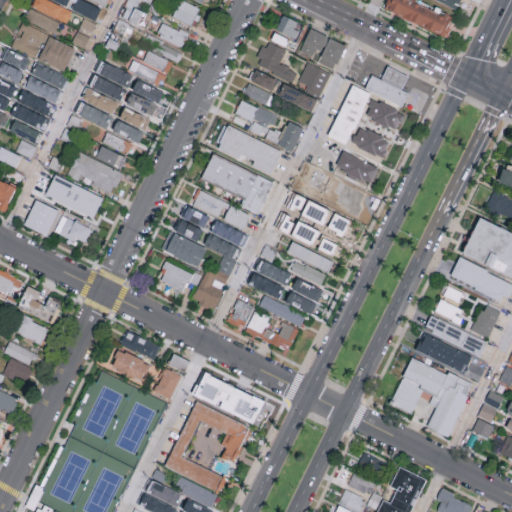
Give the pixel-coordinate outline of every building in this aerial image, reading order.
[(67,22),(72,10),(48,0),(34,0),(31,7),(67,22)] [(151,0),(128,0),(121,16),(140,25),(146,12),(136,8),(139,0),(145,0),(151,2),(151,0)] [(181,0),(199,10),(196,15),(200,17),(197,23),(194,21),(191,27),(172,17),(181,0)] [(384,8),(388,0),(412,0),(454,21),(445,39),(384,8)] [(437,0),(459,0),(455,9),(437,0)] [(61,23),(29,8),(24,19),(56,34),(61,23)] [(284,17),(298,23),(294,30),(298,32),(295,40),(278,31),(284,17)] [(157,34),(182,46),(188,33),(163,21),(157,34)] [(19,29),(20,29),(13,47),(37,56),(46,31),(21,23),(19,29)] [(312,30),(327,38),(320,52),(316,50),(312,58),(301,52),(312,30)] [(71,43),(84,48),(89,36),(76,31),(71,43)] [(275,34),(271,42),(294,53),(298,45),(275,34)] [(179,60),(183,50),(146,36),(142,46),(179,60)] [(65,70),(74,46),(47,37),(38,60),(65,70)] [(344,47),(329,40),(317,64),(332,71),(344,47)] [(255,65),(292,82),(297,71),(279,63),(286,49),(266,41),(255,65)] [(30,59),(7,48),(1,60),(24,71),(30,59)] [(143,61),(168,72),(173,61),(148,50),(143,61)] [(128,70),(160,85),(165,74),(133,59),(128,70)] [(0,75),(19,82),(23,70),(0,61),(0,75)] [(95,74),(89,87),(122,101),(133,74),(100,61),(95,74)] [(330,72),(307,62),(298,80),(309,85),(306,91),(319,97),(330,72)] [(31,75),(63,88),(68,76),(36,63),(31,75)] [(388,68),(382,81),(372,76),(365,90),(403,109),(410,94),(402,90),(408,78),(388,68)] [(277,80),(254,69),(249,80),(272,91),(277,80)] [(61,91),(30,76),(24,87),(55,103),(61,91)] [(0,92),(12,98),(16,86),(0,79),(0,92)] [(132,91),(158,103),(164,91),(136,80),(132,91)] [(278,95),(311,111),(317,99),(284,83),(278,95)] [(244,96),(267,103),(271,91),(247,84),(244,96)] [(328,135),(347,144),(370,93),(351,85),(328,135)] [(81,100),(111,114),(117,101),(87,87),(81,100)] [(54,105),(23,89),(17,101),(48,117),(54,105)] [(152,116),(157,105),(131,93),(126,103),(152,116)] [(10,98),(0,94),(0,106),(6,109),(10,98)] [(235,113),(254,121),(249,131),(264,137),(269,125),(273,127),(278,115),(241,99),(235,113)] [(404,114),(373,99),(365,116),(396,131),(404,114)] [(76,114),(107,128),(112,116),(81,102),(76,114)] [(49,118),(16,104),(11,116),(44,130),(49,118)] [(150,118),(123,108),(119,120),(146,130),(150,118)] [(9,132),(37,144),(42,132),(14,120),(9,132)] [(112,131),(138,143),(143,132),(117,120),(112,131)] [(269,129),(265,139),(292,152),(303,128),(287,121),(281,134),(269,129)] [(239,159),(241,155),(253,160),(251,166),(271,174),(281,150),(225,125),(215,148),(239,159)] [(351,144),(382,157),(389,140),(359,127),(351,144)] [(102,142),(127,153),(131,142),(107,131),(102,142)] [(20,142),(16,150),(29,157),(33,149),(20,142)] [(96,157),(122,168),(126,156),(100,146),(96,157)] [(112,193),(122,172),(77,151),(67,174),(85,183),(86,181),(112,193)] [(377,166),(342,152),(335,168),(371,183),(377,166)] [(258,214),(273,181),(211,154),(201,179),(243,198),(240,206),(258,214)] [(511,166),(506,164),(497,187),(511,192),(511,166)] [(321,183),(361,200),(365,190),(325,174),(321,183)] [(45,196),(94,217),(103,196),(54,175),(45,196)] [(0,208),(5,211),(15,187),(0,180),(0,208)] [(314,196),(353,215),(358,206),(319,187),(314,196)] [(220,217),(227,202),(199,190),(193,205),(220,217)] [(511,228),(498,221),(499,219),(484,211),(494,191),(511,200),(511,228)] [(288,209),(301,212),(305,197),(291,194),(288,209)] [(47,236),(58,210),(35,200),(23,226),(47,236)] [(323,224),(329,209),(307,201),(301,217),(323,224)] [(251,214),(229,205),(223,220),(244,229),(251,214)] [(182,218),(203,228),(208,217),(187,207),(182,218)] [(327,229),(344,236),(350,220),(334,213),(327,229)] [(55,230),(86,245),(93,229),(62,215),(55,230)] [(295,220),(280,215),(275,228),(290,233),(295,220)] [(481,219),(511,235),(511,280),(462,254),(481,219)] [(175,231),(196,241),(202,230),(181,220),(175,231)] [(248,236),(216,220),(210,232),(243,247),(248,236)] [(319,231),(297,222),(291,237),(313,246),(319,231)] [(197,267),(206,248),(169,231),(161,250),(197,267)] [(193,300),(216,309),(240,247),(208,235),(203,246),(223,254),(216,274),(205,269),(193,300)] [(337,244),(322,238),(317,249),(332,256),(337,244)] [(286,255),(329,270),(334,259),(290,243),(286,255)] [(459,259),(511,286),(511,291),(508,299),(503,296),(497,306),(449,280),(459,259)] [(291,270),(321,285),(326,274),(296,260),(291,270)] [(291,272),(260,261),(255,273),(286,284),(291,272)] [(196,285),(200,276),(166,262),(159,281),(183,290),(186,281),(196,285)] [(14,287),(19,288),(23,278),(0,268),(0,289),(11,294),(14,287)] [(248,284),(279,299),(284,288),(254,273),(248,284)] [(318,301),(322,289),(296,279),(291,291),(318,301)] [(17,307),(55,320),(62,299),(48,294),(45,302),(35,299),(39,288),(25,284),(17,307)] [(443,295),(459,300),(462,290),(446,285),(443,295)] [(311,314),(316,303),(290,291),(285,303),(311,314)] [(259,306),(300,326),(306,315),(265,294),(259,306)] [(227,320),(243,328),(253,307),(237,299),(227,320)] [(459,305),(439,299),(435,312),(455,318),(459,305)] [(500,310),(484,303),(472,329),(489,336),(500,310)] [(297,325),(252,311),(245,334),(290,349),(297,325)] [(487,338),(430,314),(423,329),(480,354),(487,338)] [(15,332),(42,342),(48,325),(21,315),(15,332)] [(160,345),(126,329),(120,343),(154,359),(160,345)] [(464,369),(471,352),(422,333),(416,350),(464,369)] [(4,351),(34,366),(40,355),(10,339),(4,351)] [(149,361),(118,348),(110,366),(142,380),(149,361)] [(189,360),(173,352),(168,363),(184,370),(189,360)] [(390,404),(411,413),(422,389),(433,394),(429,403),(435,406),(426,427),(449,436),(473,381),(448,370),(447,372),(410,356),(390,404)] [(2,373),(26,383),(33,367),(9,357),(2,373)] [(499,379),(510,384),(511,379),(511,367),(506,365),(499,379)] [(154,391),(170,397),(180,373),(164,366),(154,391)] [(264,395),(202,369),(192,394),(254,420),(264,395)] [(0,391),(0,409),(7,413),(10,407),(14,409),(16,404),(13,403),(15,399),(0,391)] [(190,477),(163,464),(196,398),(249,426),(233,459),(221,455),(225,446),(220,443),(225,432),(200,419),(182,454),(222,474),(225,474),(217,492),(214,489),(190,477)] [(488,437),(494,425),(478,417),(472,429),(488,437)] [(499,450),(511,456),(511,436),(507,434),(499,450)] [(358,466),(384,476),(390,461),(363,451),(358,466)] [(409,511),(426,477),(399,465),(390,485),(396,488),(390,501),(383,497),(376,511),(409,511)] [(376,482),(354,471),(348,483),(370,494),(376,482)] [(182,493),(151,478),(145,490),(176,505),(182,493)] [(359,511),(365,497),(345,488),(339,503),(359,511)] [(438,511),(469,511),(474,502),(441,489),(437,497),(441,499),(436,511),(438,511)] [(138,506),(156,511),(171,511),(175,504),(142,494),(138,506)] [(182,509),(188,511),(212,511),(214,509),(187,497),(182,509)]
